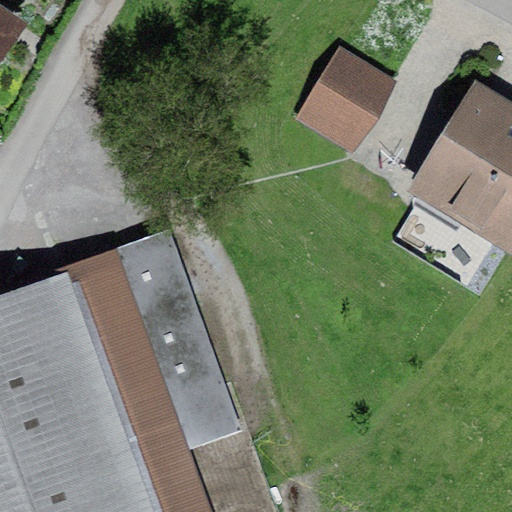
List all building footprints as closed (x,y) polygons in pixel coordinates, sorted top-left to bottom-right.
[(0,62),(27,21),(0,2),(0,62)] [(341,48),(298,121),(353,153),(396,80),(341,48)] [(511,101),(476,80),(410,189),(511,251),(511,101)] [(170,234),(67,271),(154,511),(213,511),(190,449),(242,430),(170,234)] [(154,511),(67,271),(0,294),(0,511),(154,511)]
